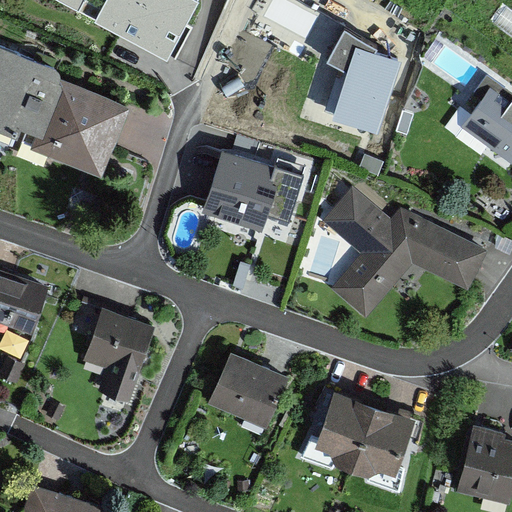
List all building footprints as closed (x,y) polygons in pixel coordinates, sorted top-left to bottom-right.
[(367,53),(334,35),(317,67),(336,76),(320,128),(371,143),(393,68),(379,64),(364,59),(367,53)] [(172,36),(161,70),(184,78),(196,44),(172,36)] [(21,129),(36,135),(31,150),(102,177),(131,104),(127,103),(128,100),(59,73),(58,66),(3,44),(0,54),(0,137),(14,144),(21,129)] [(511,177),(511,116),(483,97),(454,140),(511,177)] [(276,178),(211,158),(191,222),(256,243),(276,178)] [(358,328),(405,275),(462,300),(482,258),(393,218),(386,232),(374,222),(343,257),(353,265),(324,298),(358,328)] [(41,297),(0,282),(0,337),(22,345),(41,297)] [(149,333),(92,314),(73,372),(98,380),(91,401),(123,411),(149,333)] [(12,377),(26,378),(28,356),(14,354),(12,377)] [(278,387),(221,361),(198,412),(255,437),(278,387)] [(411,428),(321,397),(297,469),(387,499),(411,428)] [(496,511),(511,462),(511,448),(466,434),(445,499),(487,511),(496,511)] [(90,511),(22,491),(15,511),(90,511)]
